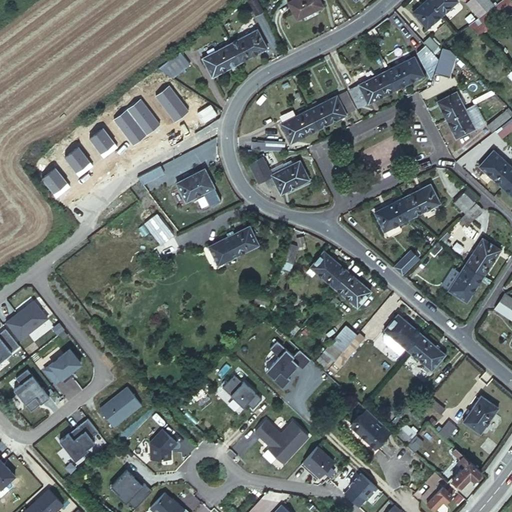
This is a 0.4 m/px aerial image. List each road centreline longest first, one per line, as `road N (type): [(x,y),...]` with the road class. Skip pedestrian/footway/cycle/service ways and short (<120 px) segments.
road 1 (residential): [(32,272),(95,357),(100,376),(31,435),(0,417)]
road 2 (residential): [(441,155),(413,98),(323,143),(319,153),(341,206)]
road 3 (residential): [(389,0),(247,86),(226,123)]
road 4 (residential): [(32,272),(84,233),(90,207),(165,153)]
road 5 (residential): [(318,224),(462,338)]
road 6 (residential): [(226,123),(237,184),(270,211),(318,224)]
road 7 (residential): [(356,511),(333,491),(235,476)]
road 8 (residential): [(235,476),(217,453),(192,455),(187,468),(205,491),(226,486)]
